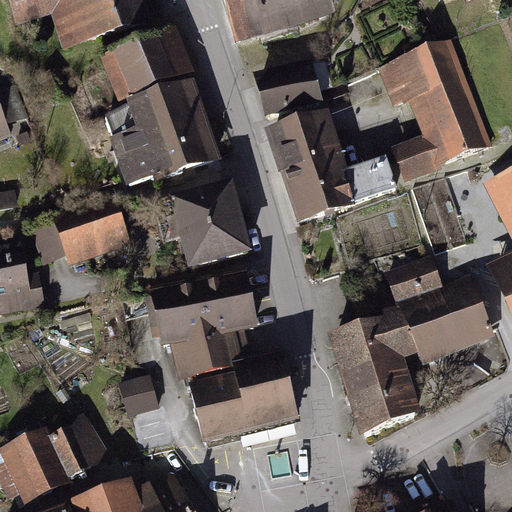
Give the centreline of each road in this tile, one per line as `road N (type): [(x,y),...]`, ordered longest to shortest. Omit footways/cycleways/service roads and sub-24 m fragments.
road 1 (residential): [(328,481),(275,237),(200,0)]
road 2 (unknown): [(511,152),(280,256)]
road 3 (residential): [(497,395),(328,481)]
